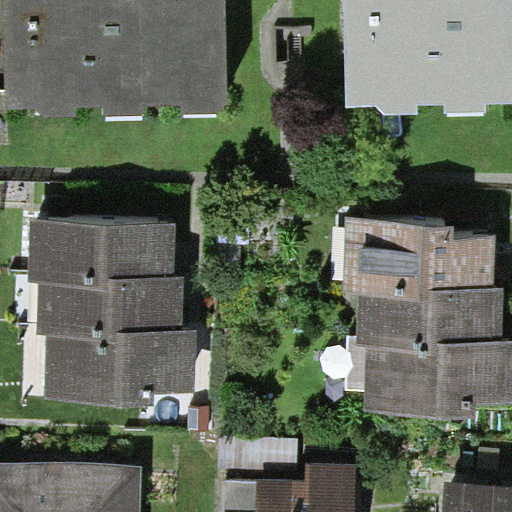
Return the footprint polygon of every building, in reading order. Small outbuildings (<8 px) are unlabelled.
[(221,0),(1,0),(2,97),(222,96),(221,0)] [(511,0),(347,0),(348,86),(511,84),(511,0)] [(173,215),(30,215),(30,273),(43,273),(173,274),(173,215)] [(453,225),(348,223),(347,292),(362,292),(490,294),(491,237),(453,236),(453,225)] [(173,274),(43,273),(43,334),(51,334),(186,334),(186,274),(173,274)] [(490,294),(362,292),(361,342),(374,343),(503,344),(504,294),(490,294)] [(186,334),(51,334),(51,396),(196,396),(196,334),(186,334)] [(511,344),(503,344),(374,343),(373,405),(511,406),(511,344)] [(298,440),(221,437),(220,471),(296,474),(298,440)] [(92,464),(0,460),(0,511),(139,511),(141,466),(92,464)] [(304,484),(227,481),(225,511),(351,511),(354,466),(305,464),(304,484)] [(511,511),(511,485),(482,484),(448,482),(446,511),(511,511)]
